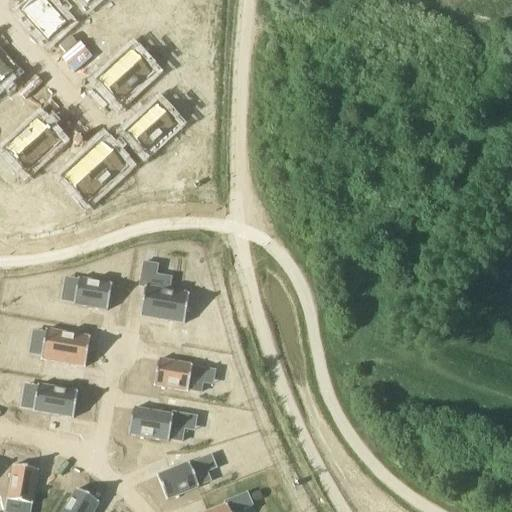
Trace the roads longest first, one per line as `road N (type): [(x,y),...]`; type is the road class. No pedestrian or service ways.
road 1 (residential): [(0,20),(86,125)]
road 2 (residential): [(97,470),(118,344)]
